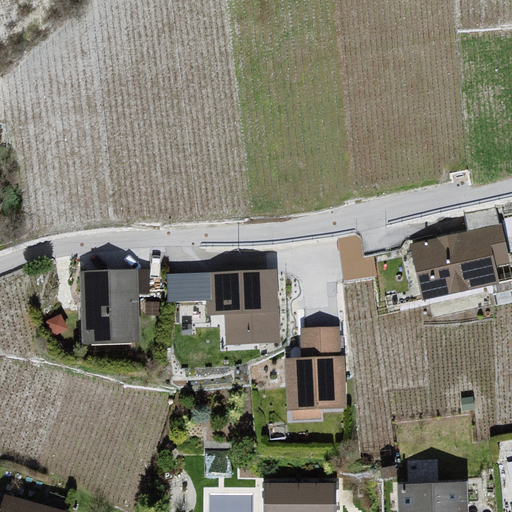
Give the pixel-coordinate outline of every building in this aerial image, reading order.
[(511,261),(501,231),(412,251),(429,305),(504,290),(501,272),(511,269),(511,261)] [(346,278),(378,272),(374,251),(365,253),(362,233),(339,237),(346,278)] [(141,276),(85,279),(94,351),(143,350),(141,276)] [(280,277),(208,280),(213,323),(228,325),(232,350),(284,351),(282,322),(286,322),(280,277)] [(306,365),(290,365),(294,417),(353,416),(344,332),(304,335),(306,365)] [(473,511),(471,489),(403,493),(405,511),(473,511)] [(341,511),(340,492),(268,491),(269,511),(341,511)] [(48,511),(9,502),(6,511),(48,511)]
